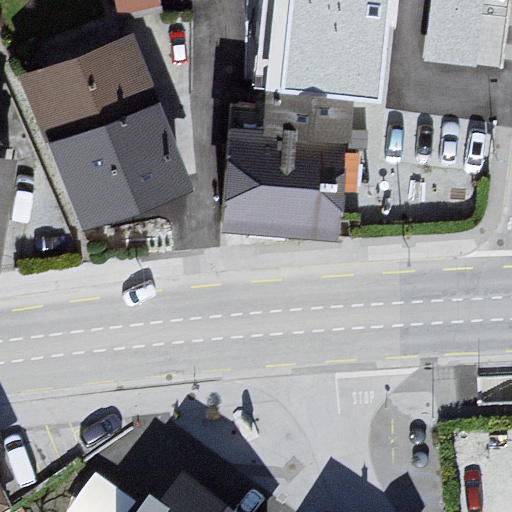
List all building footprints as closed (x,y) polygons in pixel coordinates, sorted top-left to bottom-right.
[(351,0),(276,0),(270,78),(344,84),(351,0)] [(127,30),(19,72),(79,226),(187,184),(127,30)] [(344,84),(270,78),(266,124),(226,121),(216,227),(330,237),(344,84)] [(0,228),(13,158),(0,156),(0,228)] [(0,511),(15,511),(0,478),(0,511)] [(210,511),(174,483),(151,511),(210,511)]
